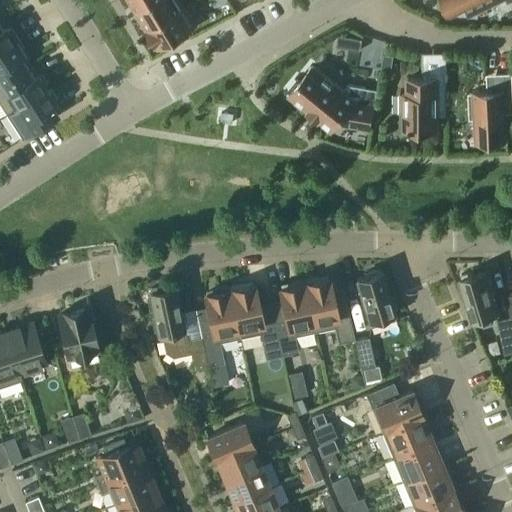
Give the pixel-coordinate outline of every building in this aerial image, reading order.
[(130,0),(137,11),(156,0),(130,0)] [(148,29),(183,8),(177,0),(156,0),(137,11),(148,29)] [(443,0),(451,15),(465,8),(468,15),(490,5),(487,0),(507,0),(508,1),(509,0),(443,0)] [(183,8),(148,29),(159,47),(193,26),(183,8)] [(0,47),(17,37),(10,27),(7,28),(5,23),(0,26),(0,47)] [(23,48),(17,37),(0,47),(0,82),(25,66),(19,57),(24,54),(21,49),(23,48)] [(446,52),(445,52),(445,72),(423,72),(423,77),(408,77),(408,93),(401,93),(402,112),(405,112),(405,128),(415,128),(416,130),(426,130),(426,128),(436,128),(436,110),(445,110),(445,115),(446,115),(446,52)] [(383,53),(381,69),(391,71),(393,55),(383,53)] [(377,89),(348,84),(343,90),(313,65),(300,81),(297,78),(289,88),(292,91),(290,93),(309,109),(308,111),(317,119),(319,117),(332,128),(337,122),(371,128),(377,89)] [(31,75),(25,66),(0,82),(0,104),(5,113),(46,87),(44,85),(46,83),(40,73),(37,74),(36,72),(31,75)] [(476,141),(506,139),(504,105),(511,104),(511,73),(511,72),(496,73),(497,91),(468,92),(469,119),(475,118),(476,141)] [(46,87),(5,113),(21,138),(57,115),(51,105),(55,102),(54,99),(56,98),(49,88),(47,89),(46,87)] [(220,121),(232,122),(233,113),(221,112),(220,121)] [(395,307),(391,294),(387,295),(380,271),(379,271),(378,268),(366,271),(367,275),(356,278),(370,326),(395,319),(392,308),(395,307)] [(495,315),(494,311),(497,311),(485,270),(474,274),(473,270),(461,274),(462,277),(460,278),(461,281),(458,282),(462,295),(465,294),(473,318),(476,317),(477,321),(484,326),(493,324),(495,315)] [(316,276),(303,279),(314,331),(335,327),(338,342),(354,339),(347,308),(336,311),(328,277),(317,280),(316,276)] [(286,319),(274,321),(281,354),(298,351),(294,336),(314,331),(303,279),(290,282),(291,285),(279,288),(286,319)] [(241,282),(227,285),(239,337),(260,333),(266,358),(281,354),(274,321),(262,324),(253,283),(242,285),(241,282)] [(149,291),(150,295),(146,296),(149,310),(153,309),(154,316),(151,316),(154,330),(157,329),(160,340),(163,340),(165,351),(172,356),(190,352),(187,339),(188,339),(187,333),(184,333),(174,286),(162,288),(162,285),(149,288),(150,291),(149,291)] [(200,330),(201,336),(207,365),(224,361),(220,341),(239,337),(227,285),(215,288),(216,291),(204,294),(211,327),(200,330)] [(96,350),(93,338),(102,337),(97,317),(89,318),(86,307),(59,314),(68,356),(96,350)] [(511,351),(511,321),(511,316),(497,319),(504,353),(511,351)] [(5,328),(4,329),(18,371),(44,362),(30,322),(5,330),(5,328)] [(18,371),(4,329),(3,329),(3,330),(0,331),(0,386),(21,379),(18,371)] [(193,368),(207,365),(201,336),(187,339),(190,352),(193,368)] [(368,336),(354,339),(360,368),(362,368),(374,365),(368,336)] [(374,365),(362,368),(365,380),(381,377),(378,364),(374,365)] [(360,375),(350,376),(352,387),(362,385),(360,375)] [(414,393),(412,392),(411,389),(398,395),(392,381),(365,392),(381,431),(421,415),(417,403),(417,401),(418,400),(417,397),(415,394),(414,393)] [(301,396),(292,400),(297,414),(307,410),(301,396)] [(83,411),(71,415),(79,438),(90,434),(83,411)] [(291,426),(300,423),(294,411),(286,415),(291,426)] [(67,441),(79,438),(71,415),(60,418),(67,441)] [(424,417),(422,417),(421,415),(381,431),(391,455),(431,439),(427,428),(428,424),(427,421),(426,419),(424,417)] [(213,459),(251,443),(242,421),(206,436),(215,457),(213,458),(213,459)] [(331,421),(312,429),(318,444),(337,436),(331,421)] [(305,434),(300,423),(291,426),(296,438),(305,434)] [(13,436),(2,440),(10,463),(22,458),(13,436)] [(97,484),(145,464),(135,441),(125,445),(122,437),(103,445),(106,453),(96,457),(102,472),(94,475),(97,484)] [(337,449),(333,438),(318,444),(317,445),(321,456),(337,449)] [(439,452),(436,450),(432,441),(435,440),(434,439),(432,440),(431,439),(391,455),(401,480),(442,463),(441,461),(441,459),(442,458),(441,455),(439,452)] [(0,466),(10,463),(2,440),(0,440),(0,466)] [(216,459),(224,479),(260,464),(251,443),(213,459),(213,460),(216,459)] [(333,451),(321,457),(326,468),(326,471),(339,466),(333,451)] [(309,469),(317,465),(313,453),(304,457),(309,469)] [(445,467),(443,466),(442,463),(401,480),(411,504),(452,488),(447,476),(448,475),(448,473),(447,469),(445,467)] [(109,489),(115,503),(154,486),(145,464),(97,484),(101,492),(109,489)] [(230,501),(231,501),(269,485),(260,464),(224,479),(233,500),(230,501)] [(322,476),(317,465),(309,469),(314,480),(322,476)] [(233,501),(237,511),(263,511),(278,506),(269,485),(231,501),(231,502),(233,501)] [(154,511),(164,508),(154,486),(115,503),(118,511),(154,511)] [(351,486),(335,492),(336,493),(341,505),(349,501),(356,498),(351,486)] [(459,500),(456,499),(452,489),(455,488),(454,487),(452,488),(411,504),(414,511),(461,511),(462,511),(461,510),(462,508),(462,506),(461,503),(459,500)] [(327,511),(335,507),(330,495),(322,499),(327,511)] [(24,501),(28,511),(29,511),(42,507),(37,496),(24,501)] [(353,511),(349,501),(341,505),(343,511),(353,511)]
